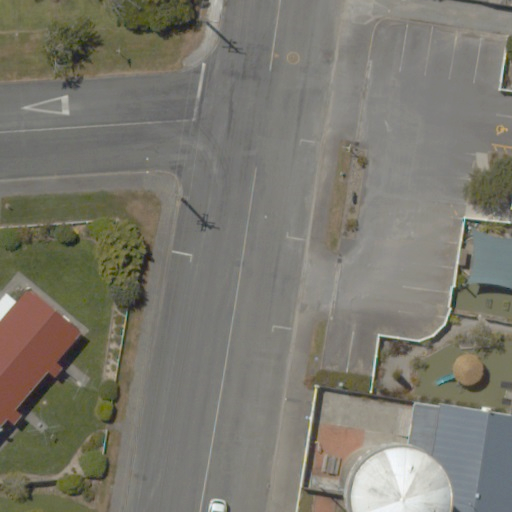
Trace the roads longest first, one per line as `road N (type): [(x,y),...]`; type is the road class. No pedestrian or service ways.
road 1 (residential): [(262,118),(196,511)]
road 2 (residential): [(0,133),(262,118)]
